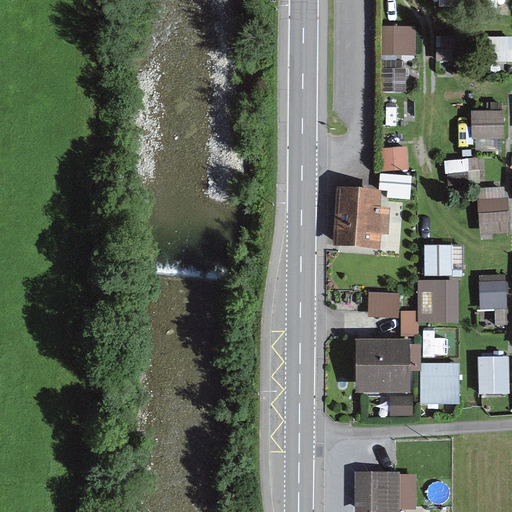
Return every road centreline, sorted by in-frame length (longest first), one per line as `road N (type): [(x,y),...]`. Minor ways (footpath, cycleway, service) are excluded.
road 1 (secondary): [(303,0),(299,433)]
road 2 (residential): [(299,433),(511,424)]
